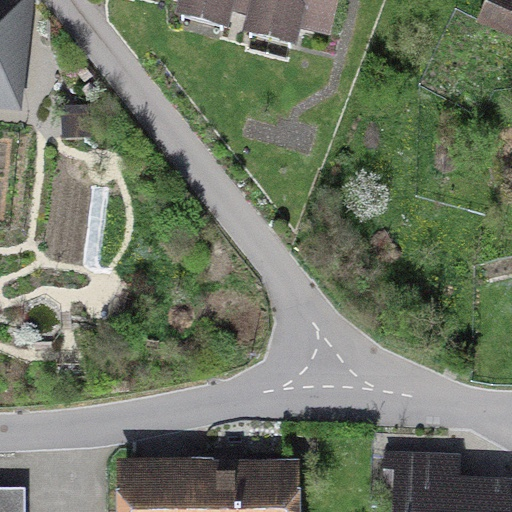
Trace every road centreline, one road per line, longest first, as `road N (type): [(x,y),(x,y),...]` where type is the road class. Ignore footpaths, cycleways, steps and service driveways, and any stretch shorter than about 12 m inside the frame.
road 1 (residential): [(342,377),(277,268),(61,0)]
road 2 (residential): [(0,432),(96,425),(342,377)]
road 3 (residential): [(342,377),(511,416)]
